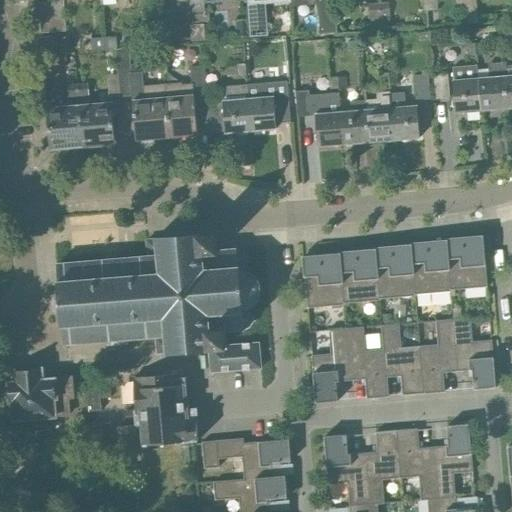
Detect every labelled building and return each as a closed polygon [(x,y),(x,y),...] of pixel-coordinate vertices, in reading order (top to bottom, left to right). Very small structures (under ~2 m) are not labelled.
[(38,0),(41,34),(64,32),(61,0),(38,0)] [(205,4),(204,0),(187,0),(188,15),(195,14),(196,23),(206,22),(205,14),(205,4)] [(316,0),(318,35),(336,34),(334,0),(316,0)] [(423,0),(424,11),(438,10),(437,0),(423,0)] [(380,3),(381,18),(390,17),(389,2),(380,3)] [(381,18),(380,3),(369,4),(371,30),(380,30),(379,18),(381,18)] [(43,55),(55,54),(54,37),(42,38),(43,55)] [(117,48),(116,37),(106,38),(107,48),(117,48)] [(92,50),(107,48),(106,38),(91,39),(92,50)] [(347,43),(348,51),(357,50),(356,42),(347,43)] [(477,43),(467,44),(468,56),(478,55),(477,43)] [(114,56),(113,49),(105,49),(106,57),(114,56)] [(170,138),(165,84),(143,86),(142,72),(130,73),(128,49),(119,50),(121,77),(123,97),(132,96),(135,133),(147,132),(147,140),(170,138)] [(55,54),(43,55),(44,68),(67,67),(66,53),(55,54)] [(247,77),(247,64),(238,65),(239,77),(247,77)] [(507,108),(504,66),(504,64),(489,65),(490,78),(480,79),(483,111),(507,108)] [(165,84),(170,138),(198,135),(194,98),(194,91),(206,90),(204,66),(191,67),(191,84),(182,84),(182,83),(165,84)] [(483,111),(480,79),(479,66),(454,67),(455,81),(453,81),(456,113),(483,111)] [(398,72),(390,73),(391,86),(399,85),(398,72)] [(391,86),(390,73),(382,73),(383,87),(391,86)] [(436,99),(450,98),(448,73),(434,74),(436,99)] [(416,100),(430,99),(429,74),(414,76),(416,100)] [(338,76),(339,89),(347,88),(346,75),(338,76)] [(339,89),(338,76),(329,76),(331,90),(339,89)] [(123,97),(121,77),(110,79),(112,98),(123,97)] [(288,83),(248,86),(251,131),(277,129),(276,124),(291,123),(288,83)] [(251,131),(248,86),(222,88),(226,133),(251,131)] [(78,87),(67,88),(68,100),(79,99),(78,87)] [(78,87),(79,99),(79,103),(83,145),(115,142),(112,105),(96,106),(95,102),(90,102),(89,87),(78,87)] [(298,117),(311,116),(310,96),(309,90),(296,91),(298,117)] [(366,100),(367,111),(369,142),(395,140),(392,109),(391,94),(390,92),(379,93),(379,100),(366,100)] [(391,94),(392,109),(395,140),(420,138),(417,107),(406,108),(405,93),(391,94)] [(311,116),(315,116),(318,146),(344,144),(341,113),(339,94),(310,96),(311,116)] [(369,142),(367,111),(366,100),(350,101),(351,113),(341,113),(344,144),(369,142)] [(83,145),(79,103),(64,104),(65,109),(47,110),(50,148),(83,145)] [(201,237),(200,234),(156,237),(157,240),(147,241),(148,257),(57,265),(59,283),(57,283),(61,327),(63,327),(64,345),(112,341),(112,346),(127,345),(126,340),(155,337),(157,353),(167,352),(167,355),(210,352),(211,372),(261,368),(259,343),(227,346),(225,331),(244,330),(244,328),(246,328),(248,327),(250,326),(251,324),(252,322),(252,319),(252,317),(250,314),(248,312),(244,311),(244,310),(250,307),(252,306),(255,303),(257,300),(258,297),(259,293),(259,286),(258,284),(256,281),(255,279),(251,275),(249,274),(244,272),(240,272),(239,268),(242,267),(244,266),(245,265),(246,263),(246,260),(246,258),(244,254),(242,253),(240,252),(237,252),(237,250),(218,252),(216,235),(201,237)] [(463,257),(450,258),(449,258),(452,290),(488,287),(483,236),(461,238),(463,257)] [(449,258),(450,258),(448,240),(426,242),(427,262),(414,263),(416,295),(452,292),(452,290),(449,258)] [(414,263),(413,245),(390,247),(392,266),(379,267),(378,267),(381,299),(416,296),(416,295),(414,263)] [(378,267),(379,267),(377,249),(354,251),(356,271),(343,272),(345,304),(381,301),(381,299),(378,267)] [(343,272),(342,254),(319,255),(321,275),(305,276),(308,308),(345,305),(345,304),(343,272)] [(382,315),(383,324),(392,323),(391,314),(382,315)] [(454,320),(458,372),(473,370),(474,390),(496,388),(492,340),(473,342),(471,318),(454,320)] [(420,347),(424,394),(445,392),(444,373),(458,372),(454,320),(436,321),(438,345),(420,347)] [(383,350),(385,350),(387,377),(401,376),(403,396),(424,394),(420,347),(401,348),(399,324),(381,326),(383,350)] [(346,329),(351,381),(365,380),(367,399),(389,397),(387,377),(385,350),(383,350),(366,351),(364,327),(346,329)] [(351,381),(346,329),(329,330),(331,354),(312,356),(316,403),(338,402),(336,382),(351,381)] [(43,381),(42,369),(13,371),(14,383),(8,384),(10,407),(9,407),(10,418),(17,423),(59,420),(59,416),(69,415),(67,398),(73,397),(71,378),(43,381)] [(183,377),(182,374),(134,378),(138,421),(145,420),(146,424),(118,427),(120,447),(147,445),(147,441),(195,437),(192,410),(189,410),(186,377),(183,377)] [(88,412),(102,411),(99,381),(85,382),(88,412)] [(91,444),(104,443),(103,422),(89,423),(91,444)] [(449,446),(434,447),(439,499),(456,497),(454,474),(473,472),(469,425),(447,427),(449,446)] [(439,499),(434,447),(420,448),(418,429),(396,431),(401,478),(419,477),(422,500),(427,500),(439,499)] [(401,478),(396,431),(376,433),(377,452),(363,453),(367,505),(377,504),(385,503),(382,480),(401,478)] [(367,505),(363,453),(348,455),(347,435),(325,437),(329,484),(348,483),(350,506),(367,505)] [(245,480),(273,477),(271,463),(291,462),(289,440),(244,444),(243,439),(202,442),(205,469),(220,468),(219,459),(243,457),(245,480)] [(240,511),(268,511),(268,500),(287,498),(285,476),(273,477),(245,480),(214,482),(216,500),(240,498),(240,511)] [(456,497),(439,499),(427,500),(428,511),(476,511),(477,510),(457,511),(456,497)]
